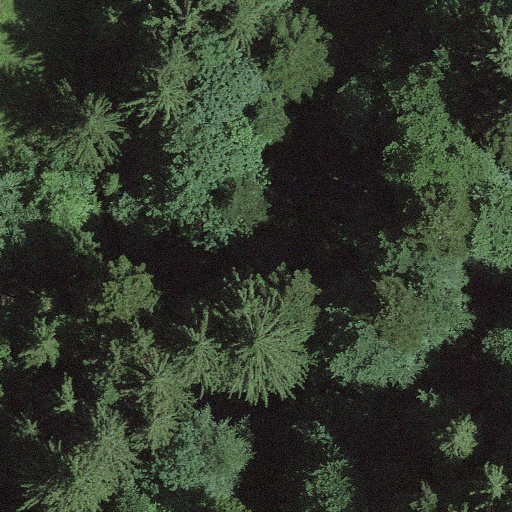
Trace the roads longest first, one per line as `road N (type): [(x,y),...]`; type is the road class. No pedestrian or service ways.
road 1 (track): [(344,511),(459,387)]
road 2 (track): [(459,387),(511,255)]
